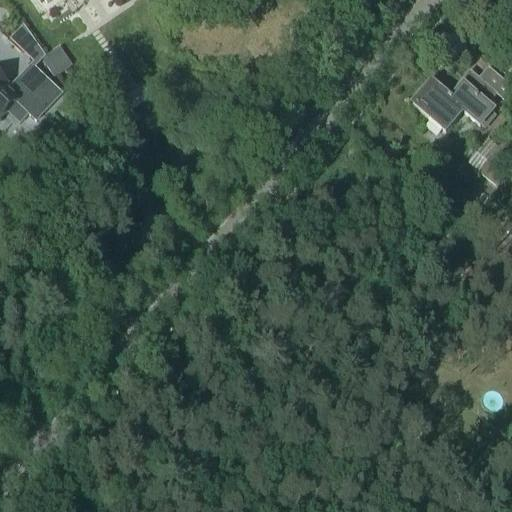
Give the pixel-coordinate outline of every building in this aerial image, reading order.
[(23,28),(9,43),(22,55),(34,43),(23,28)] [(58,49),(45,57),(57,77),(71,68),(58,49)] [(511,103),(511,90),(488,71),(479,82),(470,74),(461,84),(465,87),(451,103),(431,86),(413,108),(445,135),(462,114),(480,129),(492,114),(486,109),(496,98),(508,108),(511,103)] [(0,122),(16,105),(35,123),(61,96),(46,83),(31,99),(15,84),(8,92),(4,88),(6,86),(0,80),(0,122)] [(488,141),(467,166),(479,176),(499,150),(488,141)] [(511,160),(499,150),(479,176),(494,188),(495,189),(511,169),(511,160)]
